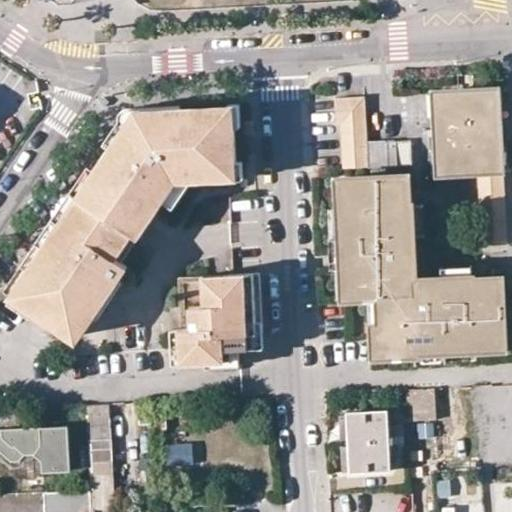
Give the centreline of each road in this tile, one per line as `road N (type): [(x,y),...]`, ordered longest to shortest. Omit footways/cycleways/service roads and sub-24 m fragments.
road 1 (residential): [(305,511),(278,53)]
road 2 (residential): [(511,40),(278,53)]
road 3 (residential): [(278,53),(62,66)]
road 4 (residential): [(62,66),(71,103),(0,215)]
